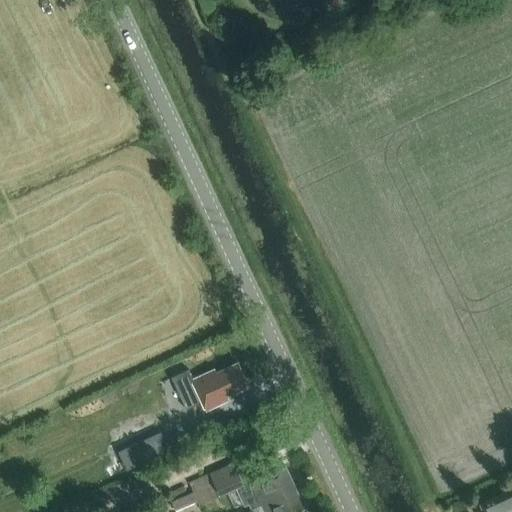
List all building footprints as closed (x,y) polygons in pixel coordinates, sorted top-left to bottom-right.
[(217,374),(215,371),(194,380),(207,410),(229,400),(227,395),(249,385),(239,363),(217,374)] [(204,402),(194,380),(189,369),(172,377),(187,410),(204,402)] [(302,511),(307,510),(287,469),(246,488),(238,473),(234,462),(210,473),(215,485),(220,497),(237,490),(246,510),(248,510),(248,511),(302,511)] [(189,482),(193,491),(194,494),(215,485),(210,473),(189,482)] [(511,511),(511,487),(480,502),(484,511),(511,511)] [(197,501),(194,494),(193,491),(171,501),(175,511),(197,501)]
